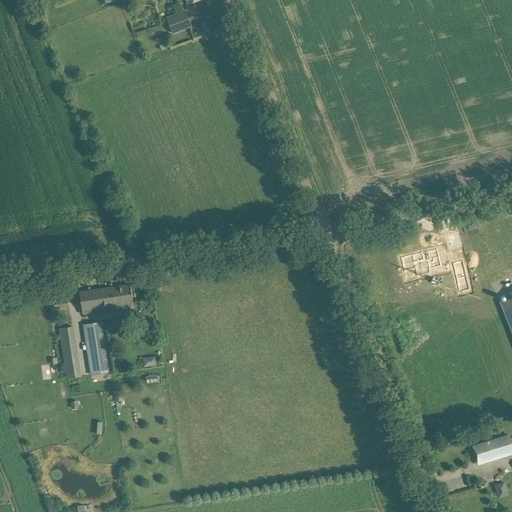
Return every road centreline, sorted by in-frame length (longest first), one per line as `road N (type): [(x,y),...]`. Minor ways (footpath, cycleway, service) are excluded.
road 1 (unclassified): [(0,281),(330,234)]
road 2 (unclassified): [(437,511),(330,234)]
road 3 (unclassified): [(330,234),(238,0)]
road 4 (unclassified): [(330,234),(511,192)]
